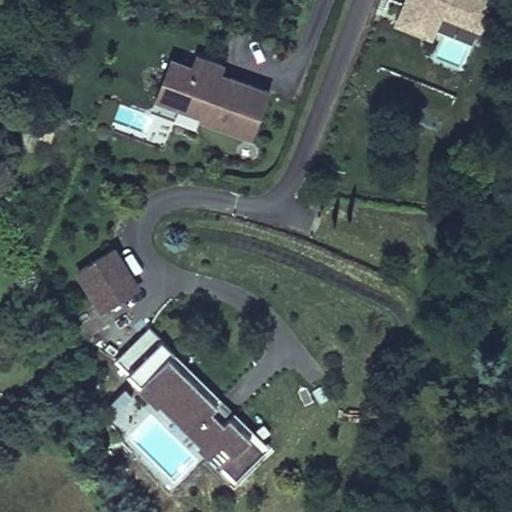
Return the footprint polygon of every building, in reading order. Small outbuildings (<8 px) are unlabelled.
[(475,30),(487,0),(401,0),(397,11),(432,25),(436,14),(475,30)] [(426,38),(432,25),(397,11),(391,24),(426,38)] [(252,135),(268,89),(217,71),(220,63),(195,54),(191,65),(177,105),(201,114),(200,117),(252,135)] [(177,105),(191,65),(170,58),(156,98),(177,105)] [(139,288),(115,248),(81,268),(104,308),(139,288)] [(270,448),(174,355),(178,350),(152,325),(119,359),(162,401),(159,405),(203,447),(206,444),(241,478),(270,448)]
